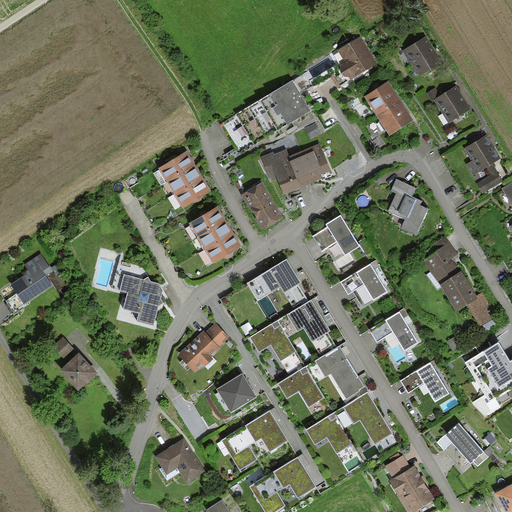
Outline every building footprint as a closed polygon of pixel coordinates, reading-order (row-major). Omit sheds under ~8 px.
[(349,77),(351,80),(379,63),(362,37),(339,51),(344,60),(340,63),(342,66),(341,69),(341,74),(345,77),(349,77)] [(412,61),(420,75),(441,63),(427,38),(404,51),(410,62),(412,61)] [(225,126),(239,150),(254,142),(255,144),(271,135),(284,127),(295,121),(311,111),(306,102),(293,80),(237,113),(240,117),(225,126)] [(390,135),(413,120),(389,82),(366,97),(390,135)] [(449,122),(470,108),(457,87),(440,98),(434,89),(427,93),(433,102),(435,100),(449,122)] [(318,122),(308,127),(313,138),(323,133),(318,122)] [(473,161),(467,165),(474,175),(488,167),(493,164),(501,159),(487,137),(466,150),(473,161)] [(277,180),(284,195),(297,189),(334,173),(329,162),(324,151),(321,142),(290,155),(287,148),(275,154),(274,151),(260,157),(271,183),(277,180)] [(337,146),(324,151),(329,162),(342,156),(337,146)] [(188,152),(161,167),(169,181),(196,165),(188,152)] [(478,184),(484,193),(503,181),(493,164),(488,167),(493,175),(478,184)] [(196,165),(169,181),(176,193),(202,177),(196,165)] [(202,177),(176,193),(184,206),(210,191),(202,177)] [(416,234),(427,208),(420,205),(422,202),(415,199),(412,198),(416,188),(398,180),(392,194),(397,196),(390,212),(406,220),(402,228),(416,234)] [(242,194),(263,232),(285,220),(264,182),(242,194)] [(511,204),(511,182),(502,189),(511,204)] [(216,207),(188,224),(196,238),(224,220),(216,207)] [(351,253),(360,247),(340,216),(327,224),(329,228),(313,237),(323,252),(327,250),(340,272),(356,262),(351,253)] [(231,232),(224,220),(196,238),(202,248),(231,232)] [(231,232),(202,248),(209,261),(239,244),(231,232)] [(467,306),(479,298),(477,296),(462,273),(460,274),(452,262),(449,258),(456,253),(446,237),(438,242),(442,248),(423,261),(457,312),(467,306)] [(360,246),(367,256),(373,253),(366,242),(360,246)] [(12,283),(26,302),(52,283),(46,275),(54,270),(41,252),(25,263),(30,270),(12,283)] [(302,284),(287,260),(247,284),(258,302),(281,288),(285,294),(302,284)] [(365,284),(375,300),(388,291),(371,264),(341,283),(349,295),(365,284)] [(142,314),(139,323),(155,326),(160,307),(165,305),(161,300),(164,291),(161,285),(153,284),(150,279),(145,282),(126,277),(123,293),(129,294),(126,311),(142,314)] [(479,298),(467,306),(480,326),(496,316),(482,293),(477,296),(479,298)] [(330,331),(311,301),(288,315),(298,333),(305,329),(313,342),(330,331)] [(405,351),(419,342),(400,312),(371,331),(377,341),(392,332),(405,351)] [(296,352),(278,321),(250,338),(259,353),(272,345),(281,361),(296,352)] [(178,355),(196,373),(204,365),(206,366),(213,359),(212,357),(221,349),(218,347),(229,337),(216,323),(206,333),(204,331),(178,355)] [(54,346),(65,356),(74,347),(64,337),(54,346)] [(477,365),(495,396),(511,385),(511,358),(510,360),(498,341),(483,351),(488,359),(477,365)] [(365,389),(339,346),(315,362),(325,379),(331,375),(346,400),(365,389)] [(61,371),(79,390),(98,373),(79,353),(61,371)] [(436,402),(449,394),(431,364),(402,381),(409,393),(425,383),(436,402)] [(324,398),(305,367),(278,384),(287,399),(300,392),(309,407),(324,398)] [(230,409),(232,412),(257,397),(242,373),(217,389),(219,392),(215,394),(226,411),(230,409)] [(393,434),(368,393),(344,408),(354,425),(360,421),(375,445),(393,434)] [(288,440),(270,411),(246,426),(256,442),(262,439),(270,451),(288,440)] [(352,444),(333,414),(306,431),(315,445),(327,437),(337,453),(352,444)] [(438,441),(462,470),(474,460),(478,465),(490,456),(460,421),(438,441)] [(256,442),(246,426),(222,441),(240,470),(258,460),(249,446),(256,442)] [(178,468),(187,483),(207,470),(193,450),(185,438),(155,457),(167,475),(178,468)] [(314,488),(296,458),(272,473),(283,489),(289,485),(296,498),(314,488)] [(409,511),(413,511),(435,499),(414,466),(410,469),(403,458),(388,467),(395,478),(390,481),(409,511)] [(264,511),(277,511),(285,507),(277,493),(283,489),(272,473),(249,488),(264,511)] [(511,511),(511,486),(497,494),(505,511),(511,511)] [(207,511),(230,511),(222,499),(206,510),(207,511)]
